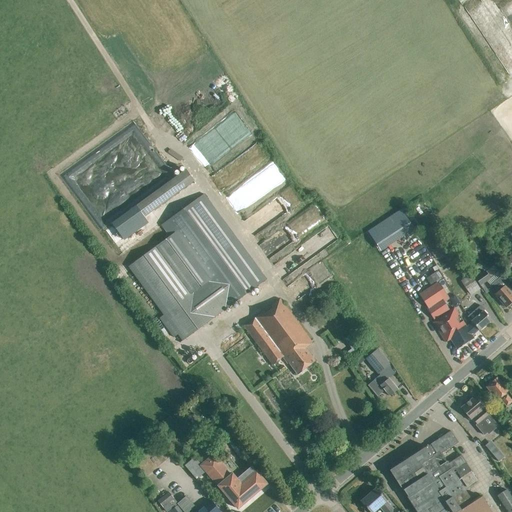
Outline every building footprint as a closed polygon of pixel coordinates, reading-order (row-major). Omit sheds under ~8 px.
[(254,195),(277,180),(268,167),(225,195),(234,209),(241,204),(238,200),(242,197),(238,191),(247,185),(254,195)] [(136,206),(149,224),(153,213),(152,212),(178,193),(169,181),(136,206)] [(161,225),(170,236),(129,266),(183,340),(180,342),(180,343),(214,317),(224,310),(266,280),(203,194),(161,225)] [(293,251),(291,248),(302,242),(299,237),(265,257),(270,265),(293,251)] [(506,271),(511,266),(511,259),(502,267),(506,271)] [(313,286),(304,270),(294,276),(292,271),(282,276),(292,296),(313,286)] [(480,286),(490,279),(484,271),(475,278),(480,286)] [(480,290),(470,275),(461,281),(471,296),(480,290)] [(511,301),(511,294),(510,292),(511,290),(511,287),(508,282),(503,277),(491,286),(497,293),(495,294),(495,295),(495,297),(498,300),(499,300),(506,307),(511,301)] [(438,282),(432,286),(419,295),(427,307),(426,308),(435,321),(433,322),(445,342),(451,339),(457,349),(473,338),(471,336),(478,330),(472,322),(466,327),(454,308),(450,311),(444,303),(449,299),(438,282)] [(454,295),(449,298),(456,308),(461,305),(454,295)] [(297,374),(315,361),(305,348),(312,343),(280,299),(243,326),(272,365),(282,357),(287,364),(288,363),(297,374)] [(485,310),(481,306),(480,305),(467,317),(472,322),(478,330),(479,330),(491,320),(483,311),(485,310)] [(324,331),(320,333),(327,345),(331,343),(324,331)] [(339,340),(347,349),(359,340),(351,331),(339,340)] [(365,359),(378,374),(389,364),(377,349),(365,359)] [(185,368),(197,357),(192,351),(180,362),(185,368)] [(179,361),(184,356),(180,352),(175,357),(179,361)] [(389,376),(396,386),(401,382),(394,372),(389,376)] [(387,379),(382,373),(367,386),(377,397),(385,391),(389,396),(397,389),(388,379),(387,379)] [(508,391),(497,378),(486,387),(497,400),(499,398),(506,407),(511,401),(511,400),(506,393),(508,391)] [(496,425),(488,415),(483,409),(484,409),(474,397),(461,408),(471,420),(472,419),(477,425),(485,434),(496,425)] [(427,447),(426,447),(389,470),(396,480),(416,511),(489,511),(479,496),(471,501),(452,471),(455,469),(466,487),(476,481),(465,463),(460,455),(447,464),(446,462),(441,454),(458,443),(450,431),(430,444),(427,447)] [(227,442),(239,458),(245,454),(233,437),(227,442)] [(488,457),(499,450),(491,438),(480,445),(488,457)] [(265,463),(265,453),(258,452),(258,446),(249,445),(249,455),(253,456),(253,462),(265,463)] [(499,452),(494,456),(499,462),(504,457),(499,452)] [(214,455),(201,466),(195,457),(184,466),(197,481),(207,473),(237,508),(265,484),(256,472),(255,473),(251,467),(243,474),(231,461),(232,461),(226,454),(219,460),(214,455)] [(370,493),(360,501),(365,507),(364,509),(364,511),(363,511),(373,511),(381,506),(386,511),(399,511),(395,507),(393,509),(386,501),(387,501),(376,488),(373,490),(372,489),(368,492),(370,493)] [(169,492),(157,501),(162,507),(165,511),(167,511),(177,504),(178,503),(169,492)] [(178,503),(177,504),(177,505),(183,511),(188,511),(195,506),(186,496),(178,503)] [(220,511),(210,500),(195,511),(220,511)]
